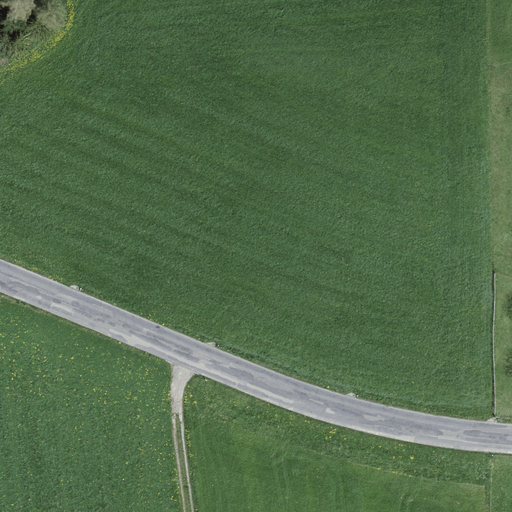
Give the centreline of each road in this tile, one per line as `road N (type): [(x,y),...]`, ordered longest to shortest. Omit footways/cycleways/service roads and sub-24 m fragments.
road 1 (tertiary): [(0,274),(331,407),(511,439)]
road 2 (track): [(180,349),(191,511)]
